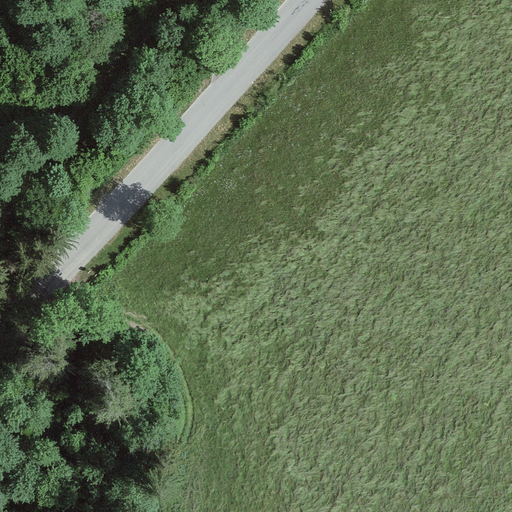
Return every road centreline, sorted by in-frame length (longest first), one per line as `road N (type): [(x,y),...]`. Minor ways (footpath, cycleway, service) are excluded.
road 1 (unclassified): [(0,328),(77,257),(304,0)]
road 2 (track): [(167,0),(0,211)]
